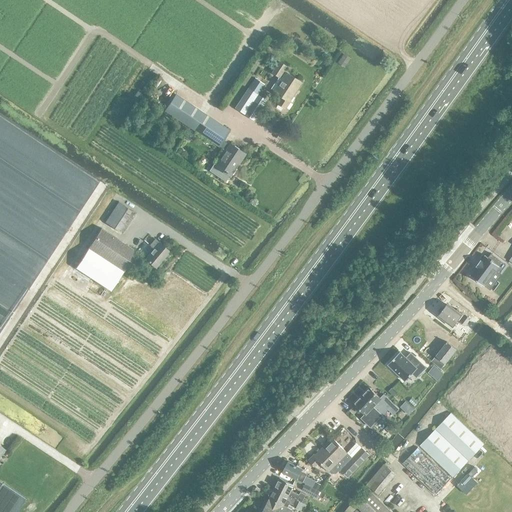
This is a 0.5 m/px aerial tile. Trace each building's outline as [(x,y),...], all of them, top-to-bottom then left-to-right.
[(338,62),(345,66),(350,56),(342,52),(338,62)] [(290,101),(289,100),(301,82),(283,71),(286,66),(278,61),(271,73),(279,78),(279,77),(281,78),(272,91),(280,96),(276,102),(285,108),(290,101)] [(258,94),(264,84),(255,78),(248,88),(234,108),(253,121),(267,100),(258,94)] [(224,150),(214,164),(213,163),(209,170),(225,181),(229,175),(230,175),(245,153),(229,143),(228,143),(222,140),(229,130),(175,94),(164,111),(218,146),(224,150)] [(275,102),(273,106),(283,112),(286,109),(275,102)] [(118,202),(105,222),(123,234),(136,214),(118,202)] [(111,291),(124,272),(137,251),(101,228),(75,268),(111,291)] [(152,248),(144,258),(156,268),(169,252),(154,239),(149,245),(152,248)] [(477,282),(483,287),(484,286),(488,290),(506,266),(491,254),(488,258),(485,256),(482,261),(481,260),(476,267),(470,275),(469,275),(469,276),(476,281),(476,282),(477,283),(477,282)] [(453,326),(458,320),(460,321),(459,322),(465,326),(470,318),(463,313),(462,315),(447,304),(439,315),(453,326)] [(447,341),(431,361),(441,369),(445,363),(446,363),(457,349),(447,341)] [(400,351),(388,364),(405,380),(412,373),(416,376),(426,366),(411,352),(410,353),(412,355),(409,358),(407,357),(406,357),(400,351)] [(388,409),(393,414),(399,408),(384,394),(380,398),(370,387),(362,395),(382,415),(388,409)] [(386,419),(381,415),(382,415),(362,395),(354,403),(366,415),(368,412),(377,420),(377,419),(382,424),(386,419)] [(409,413),(414,407),(405,399),(400,405),(409,413)] [(453,477),(484,443),(451,412),(420,445),(453,477)] [(329,472),(329,471),(331,473),(336,474),(340,470),(348,478),(370,455),(361,447),(352,457),(348,453),(332,438),(314,455),(314,454),(309,460),(315,466),(319,462),(329,472)] [(402,463),(435,494),(450,479),(417,447),(402,463)] [(317,489),(318,489),(321,483),(306,476),(307,473),(302,471),(303,468),(288,461),(282,472),(298,479),(297,480),(317,489)] [(378,495),(396,474),(384,464),(367,485),(378,495)] [(280,478),(279,478),(275,488),(288,495),(303,502),(306,495),(300,492),(299,494),(291,490),(294,485),(280,478)] [(316,497),(319,490),(305,483),(301,490),(316,497)] [(275,488),(269,498),(288,507),(290,502),(293,504),(293,506),(299,509),(302,510),(305,503),(303,502),(288,495),(275,488)] [(393,511),(377,496),(371,491),(357,506),(363,511),(393,511)] [(290,511),(292,509),(288,507),(269,498),(262,511),(290,511)]
